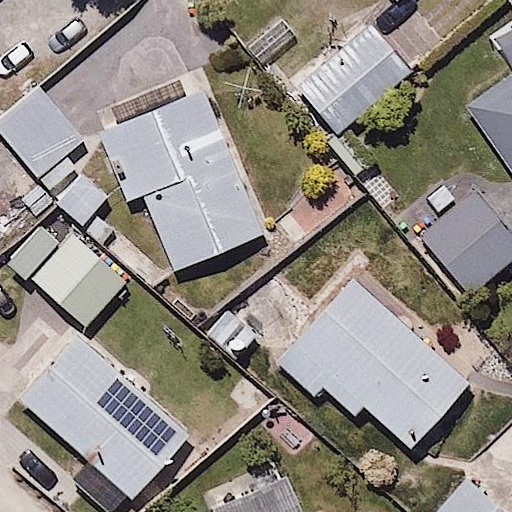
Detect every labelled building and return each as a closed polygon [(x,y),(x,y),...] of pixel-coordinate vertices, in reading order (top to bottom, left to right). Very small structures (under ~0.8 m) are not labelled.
[(145,0),(10,0),(0,8),(0,121),(35,169),(84,133),(42,77),(145,0)] [(308,46),(273,0),(233,0),(224,7),(273,72),(308,46)] [(409,70),(367,21),(287,84),(331,138),(409,70)] [(511,72),(462,110),(511,179),(511,72)] [(202,89),(96,133),(123,200),(141,193),(173,273),(262,237),(202,89)] [(53,200),(78,225),(103,195),(78,175),(53,200)] [(511,234),(472,190),(415,240),(466,298),(511,258),(511,234)] [(123,279),(68,232),(24,279),(81,329),(123,279)] [(350,273),(267,364),(311,405),(322,393),(350,418),(361,407),(407,448),(468,382),(350,273)] [(254,334),(227,311),(207,334),(234,357),(254,334)] [(127,499),(186,435),(66,332),(14,401),(127,499)] [(300,511),(285,476),(210,508),(211,511),(300,511)] [(499,511),(462,480),(434,511),(499,511)]
